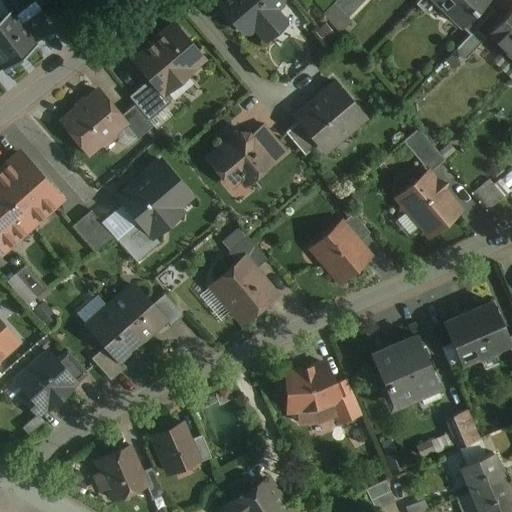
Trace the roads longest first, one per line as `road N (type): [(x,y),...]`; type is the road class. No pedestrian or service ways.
road 1 (residential): [(511,239),(77,429),(39,458),(20,487)]
road 2 (residential): [(0,109),(136,0)]
